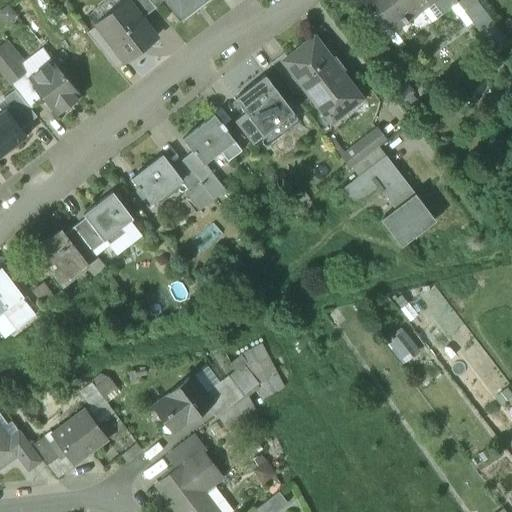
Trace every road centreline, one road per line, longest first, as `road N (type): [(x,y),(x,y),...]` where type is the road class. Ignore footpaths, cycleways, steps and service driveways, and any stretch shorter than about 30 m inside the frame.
road 1 (residential): [(301,0),(228,33),(90,140),(57,182),(0,227)]
road 2 (residential): [(132,511),(101,495),(0,506)]
